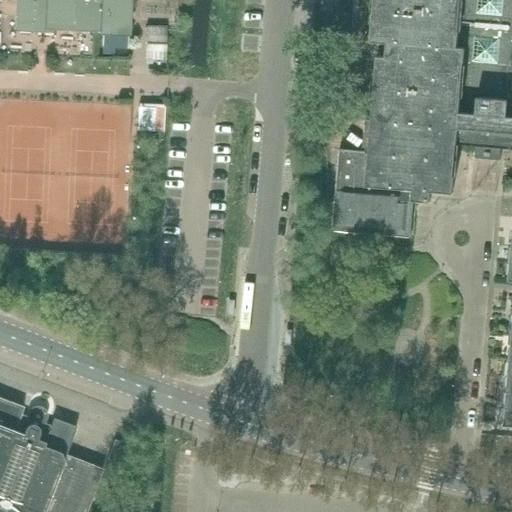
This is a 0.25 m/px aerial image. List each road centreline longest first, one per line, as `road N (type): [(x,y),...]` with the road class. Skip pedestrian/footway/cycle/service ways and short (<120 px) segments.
road 1 (unclassified): [(248,426),(283,0)]
road 2 (tertiary): [(511,492),(248,426)]
road 3 (tertiary): [(248,426),(0,332)]
